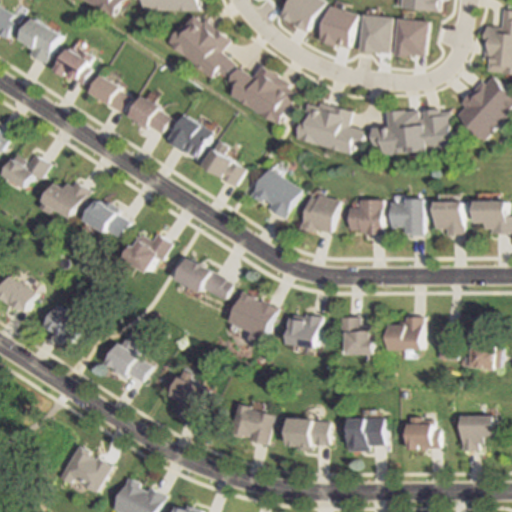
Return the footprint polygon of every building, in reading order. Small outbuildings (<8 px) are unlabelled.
[(88,0),(120,0),(116,6),(118,7),(116,11),(115,10),(111,15),(88,0)] [(197,9),(141,8),(141,2),(140,2),(140,0),(198,0),(198,4),(196,4),(197,9)] [(16,19),(6,35),(0,31),(0,2),(15,11),(12,16),(16,19)] [(507,7),(511,7),(511,71),(507,71),(507,70),(491,68),(492,57),(488,56),(489,43),(487,42),(490,23),(505,25),(507,7)] [(210,76),(168,39),(172,34),(171,33),(174,30),(175,32),(183,22),(184,23),(193,13),(202,21),(205,17),(215,26),(216,25),(231,38),(221,50),(235,63),(224,75),(218,71),(215,74),(213,73),(210,76)] [(47,56),(43,63),(28,54),(32,47),(26,44),(28,41),(22,37),(34,17),(60,33),(49,53),(47,56)] [(93,66),(82,83),(57,67),(68,50),(72,44),(92,57),(88,63),(93,66)] [(232,93),(235,88),(233,87),(237,83),(230,78),(239,65),(255,75),(264,61),(277,70),(276,73),(290,82),(288,86),(297,92),(289,104),(291,105),(283,116),(285,117),(282,121),(281,120),(278,123),(232,93)] [(94,91),(103,75),(133,93),(123,109),(94,91)] [(511,112),(487,140),(484,137),(483,138),(479,134),(480,133),(471,125),(472,124),(461,114),(469,106),(465,102),(474,91),(475,92),(485,81),(488,83),(495,75),(506,85),(507,84),(511,88),(511,112)] [(173,115),(162,133),(134,116),(145,98),(148,94),(164,104),(161,108),(173,115)] [(352,154),(299,136),(301,131),(299,130),(300,127),(302,127),(306,116),(311,102),(322,106),(323,102),(339,107),(340,104),(356,109),(350,125),(368,131),(363,146),(356,144),(355,149),(353,149),(352,154)] [(390,109),(407,107),(408,110),(421,109),(422,117),(426,116),(425,108),(441,107),(441,111),(453,110),(454,124),(455,123),(456,137),(458,137),(458,142),(457,142),(457,146),(431,148),(431,149),(428,149),(428,151),(423,152),(422,149),(413,150),(413,149),(386,152),(386,148),(384,148),(384,142),(376,143),(374,126),(391,124),(390,109)] [(216,132),(200,156),(188,148),(186,150),(171,140),(189,111),(205,121),(203,123),(216,132)] [(0,127),(6,131),(11,134),(2,148),(0,147),(0,127)] [(208,164),(217,149),(246,167),(237,182),(208,164)] [(35,154),(51,164),(43,177),(37,173),(29,185),(8,171),(19,155),(29,163),(35,154)] [(253,194),(272,165),(305,188),(287,216),(253,194)] [(88,197),(76,216),(74,214),(59,204),(55,211),(44,204),(49,197),(61,179),(69,184),(71,181),(75,183),(77,180),(93,191),(91,194),(88,197)] [(323,191),(345,198),(344,202),(335,231),(306,222),(315,193),(322,195),(323,191)] [(429,195),(429,231),(410,231),(410,225),(397,225),(397,199),(411,199),(411,195),(429,195)] [(134,220),(124,236),(112,228),(111,230),(90,217),(103,196),(124,209),(122,212),(134,220)] [(387,196),(387,231),(365,231),(365,227),(355,227),(356,204),(365,204),(365,196),(387,196)] [(468,226),(468,233),(452,233),(452,226),(440,226),(440,199),(468,199),(468,226)] [(511,199),(511,232),(496,232),(496,229),(495,226),(492,226),(492,221),(481,221),(481,199),(511,199)] [(162,230),(177,240),(167,256),(162,253),(161,255),(164,257),(155,269),(131,253),(140,240),(142,242),(146,236),(149,232),(157,238),(162,230)] [(239,280),(230,298),(211,289),(184,275),(195,255),(222,269),(221,271),(239,280)] [(1,294),(13,274),(39,290),(27,310),(1,294)] [(236,318),(249,290),(289,309),(276,337),(236,318)] [(49,324),(61,304),(89,320),(78,341),(49,324)] [(310,313),(328,316),(327,319),(322,345),(295,340),(300,314),(309,316),(310,313)] [(366,314),(367,326),(381,325),(382,350),(353,352),(352,335),(348,336),(347,315),(366,314)] [(428,348),(396,348),(396,324),(410,324),(410,317),(428,317),(428,324),(428,348)] [(155,364),(145,381),(112,361),(122,344),(125,340),(129,333),(142,340),(138,348),(145,352),(142,356),(155,364)] [(496,338),(494,354),(493,366),(467,363),(469,351),(480,352),(482,337),(496,338)] [(444,357),(446,340),(462,342),(460,359),(444,357)] [(210,411),(208,415),(202,412),(200,418),(186,412),(188,406),(183,403),(185,399),(176,395),(186,373),(188,369),(198,374),(196,377),(220,388),(210,411)] [(255,407),(263,409),(263,408),(279,412),(270,443),(255,439),(257,429),(254,429),(253,435),(248,434),(235,430),(243,400),(255,404),(255,407)] [(334,419),(332,442),(321,441),(321,443),(295,441),(297,413),(323,415),(323,418),(334,419)] [(501,413),(501,434),(491,434),(491,440),(482,440),(482,449),(470,449),(470,440),(470,434),(470,413),(501,413)] [(390,443),(354,442),(355,415),(390,416),(390,443)] [(428,415),(428,420),(440,420),(441,429),(444,429),(444,448),(414,448),(414,430),(414,420),(417,420),(417,415),(428,415)] [(93,453),(99,457),(101,453),(116,463),(114,466),(98,491),(77,477),(74,481),(64,475),(67,470),(83,446),(84,444),(94,451),(93,453)] [(132,480),(149,489),(151,485),(166,494),(164,498),(155,511),(126,511),(117,507),(132,480)] [(179,511),(183,502),(205,511),(204,511),(179,511)]
